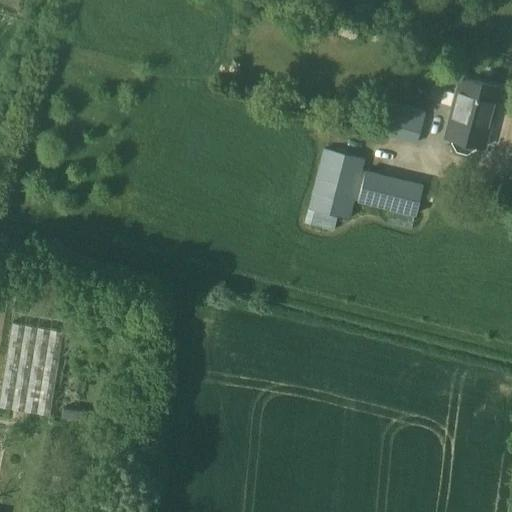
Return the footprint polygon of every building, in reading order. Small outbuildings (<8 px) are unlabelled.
[(468,158),(478,152),(480,146),(485,147),(501,87),(459,76),(444,136),(450,138),(448,144),(454,155),(468,158)] [(417,144),(427,110),(381,97),(371,131),(417,144)] [(351,219),(367,158),(323,147),(307,208),(351,219)] [(415,216),(424,183),(366,168),(357,202),(415,216)] [(69,294),(18,286),(0,400),(0,404),(51,413),(69,294)]
